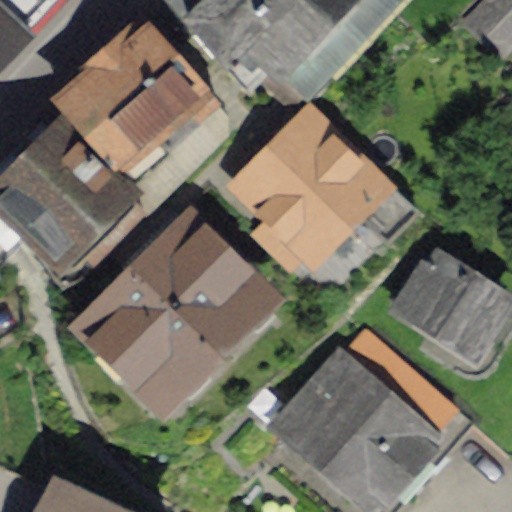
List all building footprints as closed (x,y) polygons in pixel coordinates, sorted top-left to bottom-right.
[(0,0),(0,1),(22,21),(42,0),(0,0)] [(395,0),(162,0),(160,2),(245,91),(276,62),(302,89),(395,0)] [(511,17),(511,0),(478,0),(460,18),(496,53),(511,36),(511,22),(509,20),(511,17)] [(0,1),(0,44),(22,21),(0,1)] [(210,86),(148,18),(83,78),(66,122),(116,174),(210,86)] [(414,211),(316,117),(240,195),(305,258),(346,215),(379,247),(414,211)] [(116,174),(66,122),(0,184),(0,212),(46,260),(61,246),(81,267),(146,206),(116,174)] [(184,222),(86,324),(160,394),(257,292),(184,222)] [(509,298),(429,244),(391,299),(471,353),(509,298)] [(461,418),(366,326),(282,412),(377,504),(461,418)] [(117,511),(57,484),(50,499),(43,511),(117,511)]
